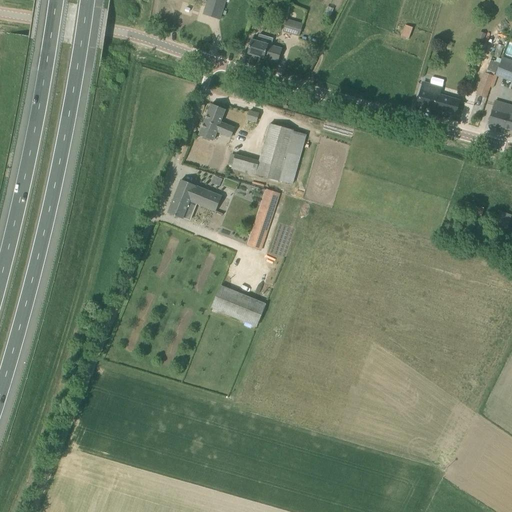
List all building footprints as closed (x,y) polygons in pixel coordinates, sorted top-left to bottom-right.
[(207,0),(203,15),(220,20),(226,0),(207,0)] [(299,37),(302,24),(287,20),(285,29),(293,31),(292,35),(299,37)] [(405,25),(401,36),(409,38),(412,28),(405,25)] [(480,32),(478,38),(484,40),(486,34),(480,32)] [(282,49),(251,40),(247,54),(264,59),(278,63),(282,49)] [(511,64),(501,61),(500,64),(496,76),(511,82),(511,64)] [(494,77),(484,73),(476,95),(486,99),(490,88),(494,77)] [(460,101),(421,90),(417,104),(456,115),(460,101)] [(511,105),(495,101),(488,124),(511,130),(511,105)] [(199,136),(213,141),(216,133),(230,138),(234,128),(220,122),(226,110),(211,104),(199,136)] [(257,122),(259,114),(249,111),(247,119),(257,122)] [(235,155),(232,165),(231,169),(292,184),(305,134),(269,124),(259,162),(235,155)] [(214,176),(211,183),(219,186),(222,179),(214,176)] [(183,219),(190,201),(196,186),(181,180),(168,213),(183,219)] [(216,212),(222,196),(196,186),(190,201),(216,212)] [(266,190),(247,246),(261,251),(280,194),(266,190)] [(256,327),(265,304),(221,286),(211,308),(256,327)]
